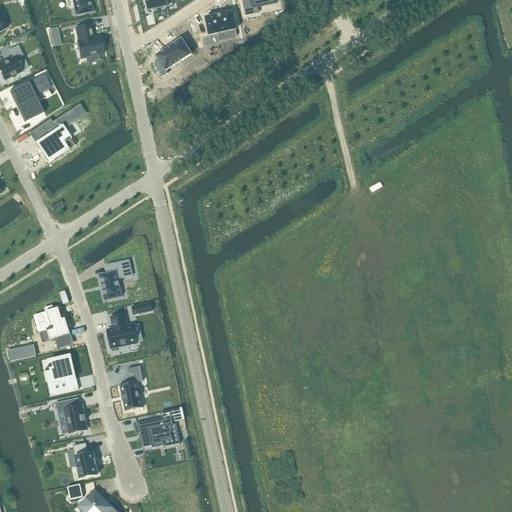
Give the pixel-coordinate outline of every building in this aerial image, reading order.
[(71,0),(74,8),(75,16),(93,12),(90,0),(71,0)] [(145,0),(148,11),(172,6),(173,6),(171,0),(145,0)] [(241,0),(245,17),(259,14),(257,7),(277,3),(275,0),(241,0)] [(232,12),(205,18),(208,35),(216,33),(218,40),(236,36),(234,29),(235,29),(232,12)] [(91,26),(75,29),(78,42),(77,43),(80,59),(85,58),(87,64),(100,62),(99,55),(103,54),(100,38),(93,39),(91,26)] [(49,30),(48,31),(50,37),(51,37),(59,35),(57,29),(49,30)] [(158,61),(153,65),(161,78),(168,74),(166,72),(191,55),(181,40),(172,46),(171,46),(164,50),(165,51),(155,57),(158,61)] [(12,58),(0,63),(0,75),(3,82),(22,72),(22,71),(28,68),(24,60),(18,47),(9,51),(9,52),(12,58)] [(44,75),(10,92),(17,106),(25,122),(23,123),(24,124),(42,115),(33,96),(50,88),(44,75)] [(44,138),(36,143),(48,163),(49,163),(75,147),(74,146),(70,139),(81,132),(74,122),(85,114),(79,105),(52,122),(50,120),(37,128),(44,138)] [(418,172),(406,175),(408,187),(410,195),(423,192),(424,194),(425,197),(426,203),(438,200),(435,189),(458,184),(455,172),(456,171),(455,170),(452,171),(450,163),(442,165),(441,162),(431,164),(432,168),(417,171),(418,172)] [(142,258),(134,260),(137,272),(145,270),(142,258)] [(107,275),(98,276),(104,303),(121,299),(117,281),(115,273),(130,270),(128,262),(105,267),(107,275)] [(45,313),(34,316),(40,333),(43,343),(68,335),(62,316),(64,316),(64,315),(60,316),(58,309),(54,310),(52,306),(44,309),(45,313)] [(363,339),(342,344),(347,365),(388,356),(386,350),(403,346),(405,352),(445,342),(440,321),(420,325),(416,311),(404,314),(403,312),(394,314),(394,313),(392,313),(390,314),(383,316),(383,315),(382,316),(380,316),(380,318),(371,320),(372,322),(359,325),(362,336),(363,339)] [(113,330),(107,332),(111,349),(137,344),(133,326),(127,327),(124,315),(110,318),(113,330)] [(33,346),(7,352),(9,363),(36,357),(33,346)] [(54,384),(50,385),(52,394),(70,390),(68,381),(74,380),(69,357),(54,361),(56,370),(51,371),(54,384)] [(131,384),(119,387),(119,388),(125,413),(143,409),(137,384),(143,382),(139,367),(128,370),(131,384)] [(73,400),(55,404),(57,412),(64,411),(69,434),(87,431),(85,422),(85,421),(84,417),(84,416),(81,406),(75,407),(73,400)] [(178,409),(161,413),(162,416),(173,414),(173,416),(175,422),(181,421),(184,420),(183,413),(182,408),(178,409)] [(163,419),(136,424),(139,434),(140,434),(141,440),(140,440),(142,449),(151,447),(152,449),(164,446),(164,448),(180,444),(176,425),(173,426),(171,417),(163,419)] [(85,444),(73,447),(73,449),(75,457),(80,480),(98,476),(93,453),(87,454),(85,444)] [(156,502),(155,502),(157,511),(192,511),(196,511),(197,511),(188,470),(178,472),(180,484),(162,488),(165,502),(156,504),(156,502)] [(80,485),(67,488),(70,501),(83,498),(80,485)] [(115,511),(96,489),(78,504),(84,511),(115,511)]
